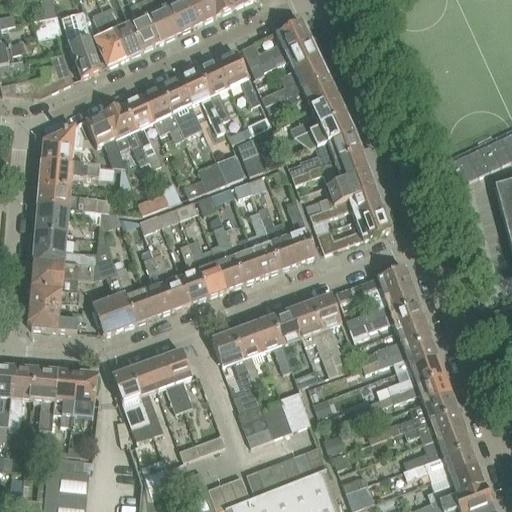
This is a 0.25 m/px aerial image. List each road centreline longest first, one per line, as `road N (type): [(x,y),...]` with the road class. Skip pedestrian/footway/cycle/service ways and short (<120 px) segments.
road 1 (residential): [(0,351),(21,125),(37,125),(311,0)]
road 2 (residential): [(423,247),(109,359),(0,351)]
road 3 (residential): [(423,247),(318,0)]
road 4 (residential): [(511,485),(423,247)]
